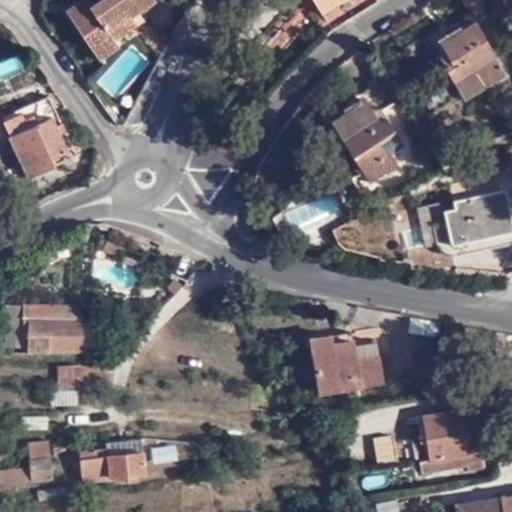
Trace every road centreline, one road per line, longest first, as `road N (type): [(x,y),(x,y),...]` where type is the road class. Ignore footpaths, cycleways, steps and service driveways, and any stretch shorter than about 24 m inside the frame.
road 1 (tertiary): [(203,227),(251,258),(511,313)]
road 2 (residential): [(203,227),(332,44),(404,0)]
road 3 (unknown): [(203,227),(128,358),(112,402)]
road 4 (residential): [(217,0),(191,49),(146,180)]
road 5 (tertiary): [(0,240),(146,180)]
